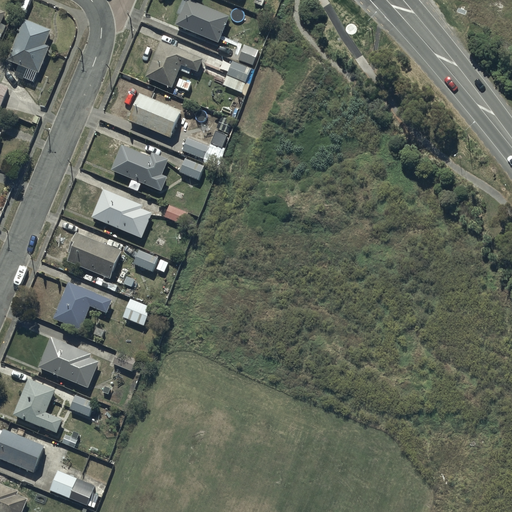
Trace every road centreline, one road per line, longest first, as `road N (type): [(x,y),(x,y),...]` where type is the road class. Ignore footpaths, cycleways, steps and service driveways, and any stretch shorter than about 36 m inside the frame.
road 1 (residential): [(101,23),(96,56),(0,288)]
road 2 (trunk): [(511,140),(394,0)]
